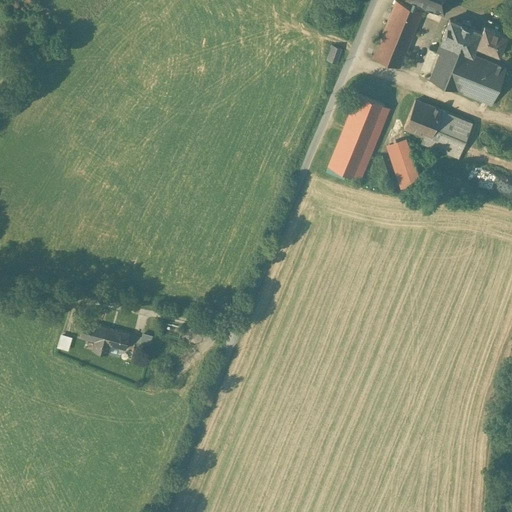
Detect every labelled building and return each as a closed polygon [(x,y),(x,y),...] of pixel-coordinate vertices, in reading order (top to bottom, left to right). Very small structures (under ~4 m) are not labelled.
[(396,0),(373,57),(399,67),(422,11),(396,0)] [(448,0),(411,0),(443,13),(448,0)] [(472,24),(463,21),(462,24),(450,19),(440,42),(473,55),(478,45),(499,53),(507,34),(485,26),(483,32),(471,27),(472,24)] [(473,55),(440,42),(436,52),(440,53),(429,80),(511,112),(511,59),(510,58),(506,69),(473,55)] [(342,49),(332,45),(327,61),(336,64),(342,49)] [(358,94),(329,166),(354,176),(384,104),(358,94)] [(438,110),(415,100),(404,128),(427,137),(438,110)] [(472,123),(438,110),(427,137),(461,151),(472,123)] [(421,181),(407,137),(386,143),(401,188),(421,181)] [(129,334),(84,321),(80,336),(92,339),(91,342),(90,347),(103,351),(109,353),(110,349),(111,345),(125,349),(129,334)] [(69,349),(73,336),(61,332),(57,346),(69,349)] [(124,353),(110,349),(109,353),(103,351),(102,357),(121,362),(124,353)]
